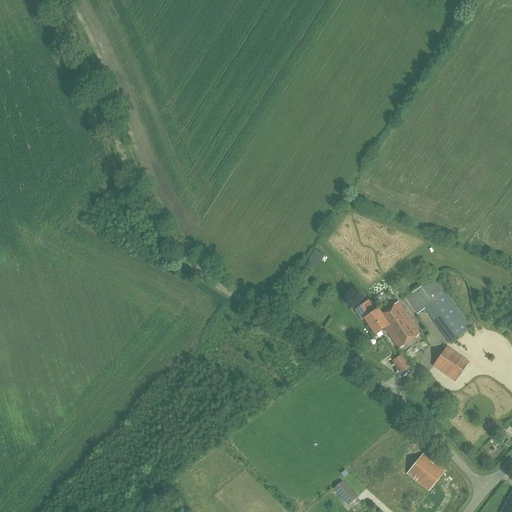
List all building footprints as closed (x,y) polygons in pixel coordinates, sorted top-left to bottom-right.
[(315,269),(325,255),(315,249),(306,262),(315,269)] [(471,327),(435,276),(405,298),(416,314),(425,309),(449,343),(471,327)] [(460,288),(464,285),(459,277),(455,280),(460,288)] [(368,300),(355,309),(362,320),(364,319),(375,334),(384,327),(399,348),(421,333),(399,301),(381,313),(378,308),(376,310),(368,300)] [(422,354),(428,351),(424,343),(418,345),(422,354)] [(455,382),(469,361),(447,346),(432,366),(455,382)] [(402,372),(410,367),(402,354),(394,360),(402,372)] [(429,491),(446,470),(423,453),(407,474),(429,491)] [(356,497),(342,481),(333,489),(338,494),(342,490),(352,502),(356,497)] [(511,511),(511,492),(501,511),(511,511)]
